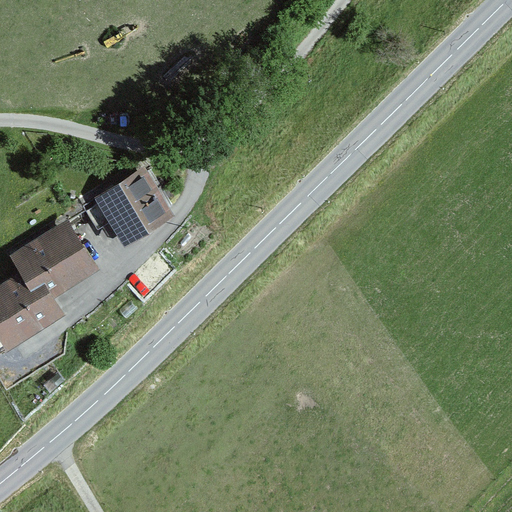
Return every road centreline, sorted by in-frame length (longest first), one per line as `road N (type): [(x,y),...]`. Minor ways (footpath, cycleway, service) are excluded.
road 1 (secondary): [(511,0),(0,484)]
road 2 (unknown): [(200,148),(196,176),(167,225),(110,282),(22,349)]
